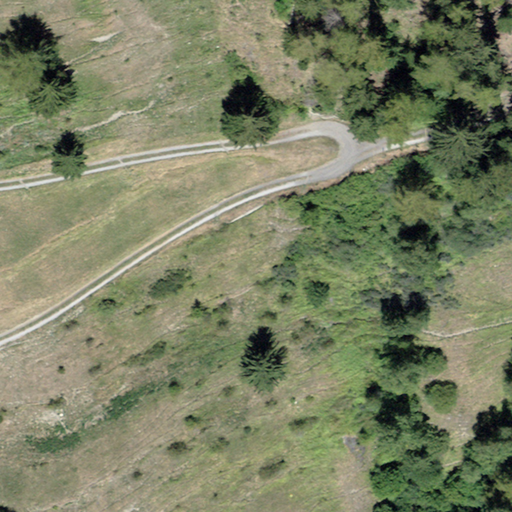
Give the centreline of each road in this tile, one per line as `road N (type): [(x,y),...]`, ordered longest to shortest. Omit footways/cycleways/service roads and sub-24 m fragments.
road 1 (track): [(359,143),(353,161),(231,210),(62,317),(0,345)]
road 2 (track): [(0,187),(320,131),(344,132),(359,143)]
road 3 (track): [(511,105),(359,143)]
